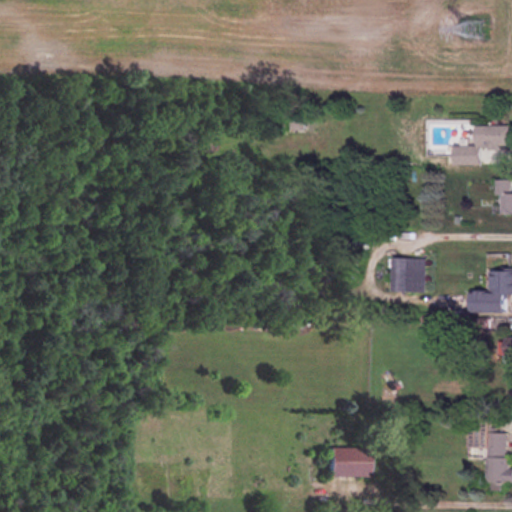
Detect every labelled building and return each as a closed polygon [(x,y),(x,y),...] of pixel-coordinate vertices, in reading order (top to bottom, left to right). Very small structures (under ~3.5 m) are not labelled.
[(289,130),(303,130),(303,115),(289,114),(289,130)] [(453,146),(453,165),(480,165),(480,148),(511,148),(511,125),(475,125),(475,146),(453,146)] [(511,193),(511,180),(495,180),(495,213),(511,213),(511,193)] [(425,258),(393,258),(393,292),(425,292),(425,258)] [(471,312),(505,313),(506,293),(511,293),(511,271),(492,271),(492,292),(471,292),(471,312)] [(466,461),(486,461),(485,485),(511,486),(511,469),(508,469),(509,434),(490,433),(490,416),(468,415),(466,461)] [(325,477),(366,477),(366,448),(325,448),(325,477)]
